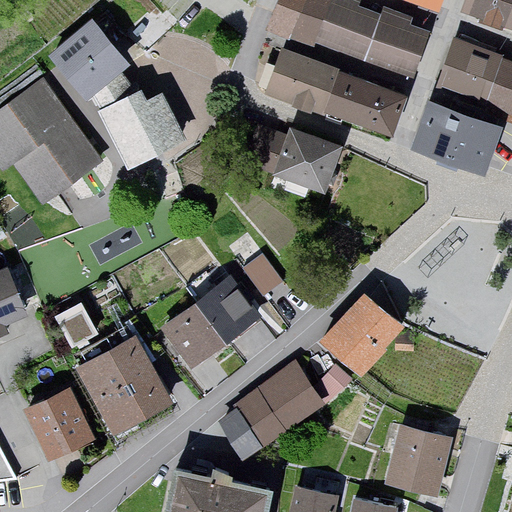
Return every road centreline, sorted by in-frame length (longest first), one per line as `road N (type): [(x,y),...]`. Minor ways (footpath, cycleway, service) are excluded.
road 1 (residential): [(462,184),(288,345),(87,511)]
road 2 (unknown): [(78,511),(0,341)]
road 3 (residential): [(396,154),(240,102)]
road 4 (residential): [(449,0),(396,154)]
road 5 (residential): [(511,360),(485,416),(460,511)]
